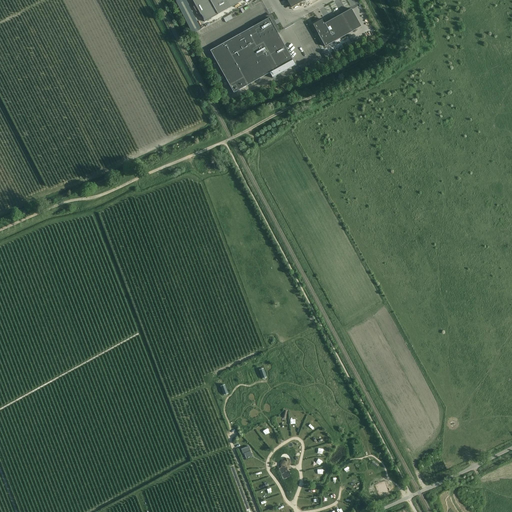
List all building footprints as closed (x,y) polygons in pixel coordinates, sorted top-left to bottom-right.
[(243,0),(192,0),(205,22),(243,0)] [(325,47),(361,27),(351,9),(324,24),(321,20),(312,25),(325,47)] [(254,26),(210,51),(234,93),(269,73),(272,78),(295,65),(292,60),(277,33),(279,32),(270,15),(253,24),(254,26)] [(248,446),(241,449),(243,454),(244,454),(246,459),(248,458),(249,458),(249,457),(251,457),(249,452),(250,452),(248,446)] [(288,473),(288,472),(287,472),(286,471),(286,470),(286,469),(285,469),(284,466),(280,468),(279,468),(284,479),(290,476),(289,472),(288,473)]
